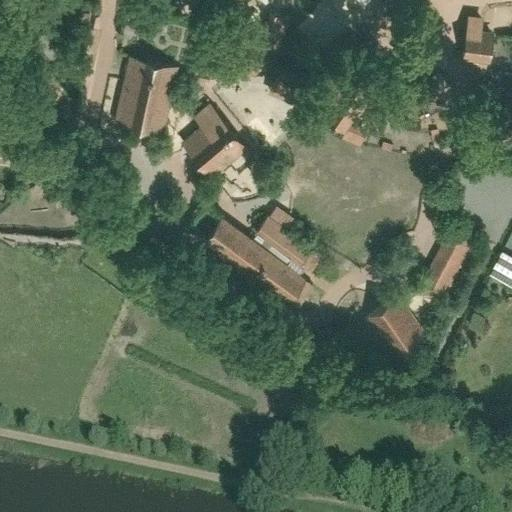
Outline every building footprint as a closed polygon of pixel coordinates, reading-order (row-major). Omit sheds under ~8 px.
[(290,26),(325,43),(334,26),(298,8),(290,26)] [(269,9),(255,42),(264,45),(276,50),(290,18),(269,9)] [(464,32),(462,51),(491,57),(494,37),(480,35),(482,14),(466,13),(464,32)] [(91,60),(99,24),(75,19),(67,54),(91,60)] [(255,42),(233,33),(224,57),(255,69),(264,45),(255,42)] [(123,74),(114,119),(125,121),(139,124),(155,128),(161,129),(176,60),(129,49),(123,74)] [(303,74),(275,64),(273,71),(265,91),(293,101),(301,79),(303,74)] [(338,80),(332,77),(327,88),(333,90),(338,80)] [(373,93),(349,87),(338,130),(362,136),(373,93)] [(230,126),(209,100),(192,114),(202,125),(183,140),(195,155),(207,170),(242,141),(236,133),(230,126)] [(511,123),(503,104),(486,112),(498,141),(511,134),(511,123)] [(250,231),(204,198),(186,221),(205,235),(203,238),(296,307),(314,282),(306,275),(309,271),(323,251),(287,225),(292,218),(295,214),(290,210),(274,199),(250,231)] [(477,240),(449,226),(424,275),(452,290),(477,240)] [(490,266),(511,279),(511,246),(504,242),(490,266)] [(364,308),(389,348),(425,326),(400,286),(364,308)]
